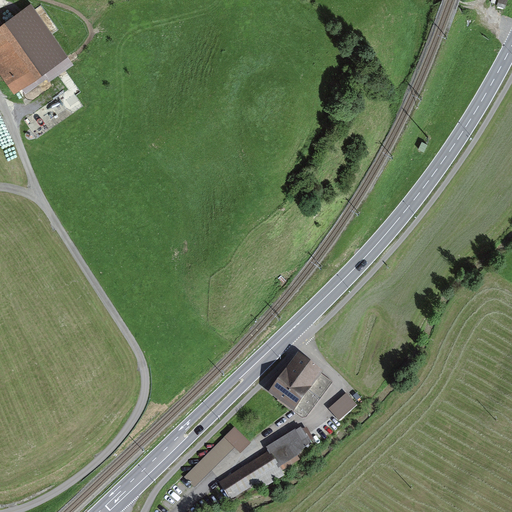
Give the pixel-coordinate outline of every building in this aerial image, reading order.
[(0,79),(11,95),(55,63),(27,24),(23,27),(14,14),(0,24),(0,79)] [(293,407),(319,372),(298,356),(272,391),(293,407)] [(354,405),(346,395),(331,409),(339,418),(354,405)] [(244,444),(229,429),(179,479),(189,489),(229,449),(234,454),(244,444)] [(268,452),(221,482),(231,498),(257,484),(261,490),(285,476),(282,470),(299,460),(296,456),(309,442),(300,429),(266,448),(268,452)]
